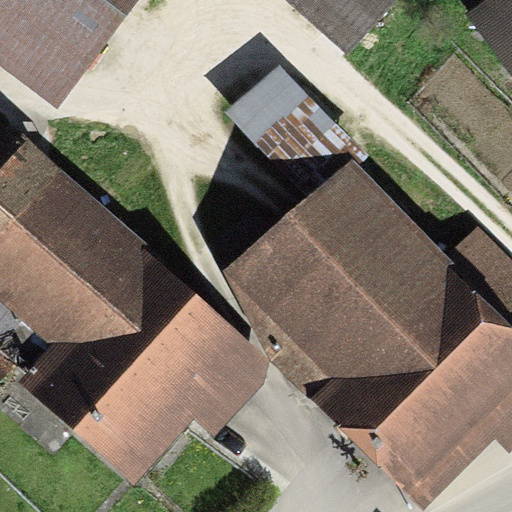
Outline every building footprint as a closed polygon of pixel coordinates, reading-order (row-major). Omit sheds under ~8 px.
[(124,0),(0,0),(0,75),(43,108),(124,0)] [(275,0),(337,56),(387,0),(275,0)] [(511,0),(485,0),(465,15),(511,78),(511,0)] [(330,165),(344,179),(361,162),(267,67),(215,119),(295,200),(330,165)] [(0,370),(121,488),(184,423),(197,435),(256,373),(13,138),(5,146),(0,141),(0,370)] [(295,200),(215,280),(317,382),(301,399),(406,503),(479,430),(498,449),(511,434),(511,350),(490,329),(511,306),(511,272),(469,230),(432,267),(344,179),(330,165),(295,200)]
